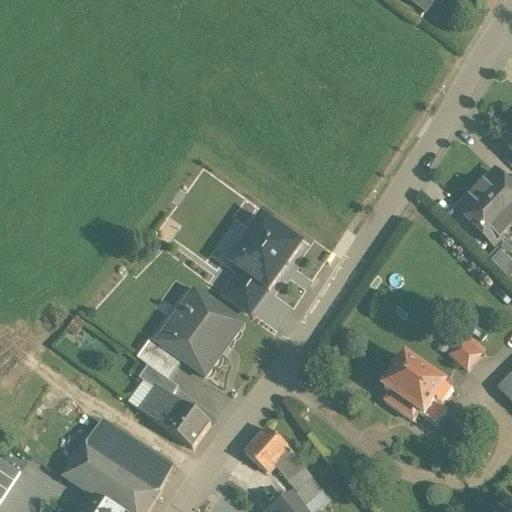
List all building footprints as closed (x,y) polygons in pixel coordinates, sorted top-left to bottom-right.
[(408,0),(426,14),(436,0),(408,0)] [(511,134),(503,143),(503,147),(511,155),(511,134)] [(511,192),(496,177),(492,177),(458,212),(458,216),(491,248),(495,248),(511,230),(511,192)] [(229,265),(241,274),(267,293),(268,293),(301,248),(263,220),(229,265)] [(511,277),(511,266),(497,252),(488,261),(508,282),(511,277)] [(222,299),(248,318),(267,293),(241,274),(222,299)] [(173,289),(159,307),(171,316),(185,298),(173,289)] [(158,346),(157,347),(181,365),(202,380),(203,381),(242,328),(195,294),(158,346)] [(449,359),(469,375),(485,354),(466,338),(449,359)] [(158,346),(150,340),(136,361),(147,369),(167,383),(181,365),(157,347),(158,346)] [(450,393),(406,361),(405,362),(404,361),(398,362),(394,367),(395,373),(396,374),(384,391),(392,396),(385,405),(412,424),(418,415),(423,419),(433,404),(439,409),(450,393)] [(167,383),(147,369),(138,381),(143,384),(128,405),(139,413),(154,392),(168,402),(169,401),(176,390),(167,383)] [(511,376),(497,391),(511,405),(511,376)] [(180,409),(169,401),(168,402),(154,392),(139,413),(192,452),(210,427),(181,407),(180,409)] [(146,455),(101,425),(86,447),(132,477),(146,455)] [(287,450),(266,431),(244,455),(265,475),(272,467),(287,450)] [(132,477),(86,447),(62,481),(111,511),(148,511),(160,496),(155,493),(152,490),(132,477)] [(305,471),(287,450),(272,467),(287,483),(305,471)] [(169,471),(146,455),(132,477),(152,490),(155,493),(169,471)] [(0,462),(0,476),(14,485),(20,475),(0,462)] [(305,471),(287,483),(297,494),(314,482),(305,471)] [(0,476),(0,490),(7,495),(14,485),(0,476)] [(314,482),(297,494),(306,506),(322,494),(323,493),(314,482)] [(322,494),(306,506),(297,494),(292,499),(301,511),(319,511),(329,504),(322,494)] [(301,511),(292,499),(274,511),(301,511)] [(92,509),(90,511),(111,511),(96,502),(92,509)]
